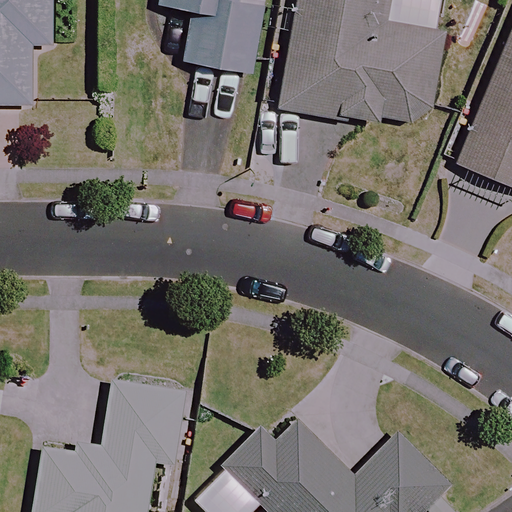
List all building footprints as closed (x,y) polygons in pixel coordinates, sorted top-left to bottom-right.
[(0,0),(0,104),(34,106),(35,46),(53,46),(53,0),(0,0)] [(185,64),(252,73),(257,30),(269,32),(272,10),(237,6),(237,0),(164,0),(163,8),(192,11),(185,64)] [(296,0),(277,106),(378,125),(380,115),(419,122),(441,0),(296,0)] [(511,31),(462,165),(511,184),(511,31)] [(146,511),(153,461),(176,464),(184,393),(110,384),(102,453),(37,445),(28,511),(146,511)] [(355,480),(292,420),(274,439),(262,428),(222,470),(265,511),(428,511),(452,488),(398,436),(355,480)]
